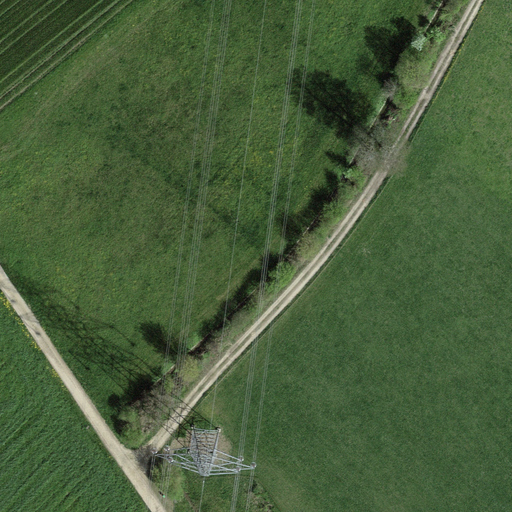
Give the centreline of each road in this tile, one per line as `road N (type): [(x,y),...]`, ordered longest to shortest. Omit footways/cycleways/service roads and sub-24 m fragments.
road 1 (track): [(478,0),(377,185),(133,475)]
road 2 (track): [(0,279),(158,511)]
